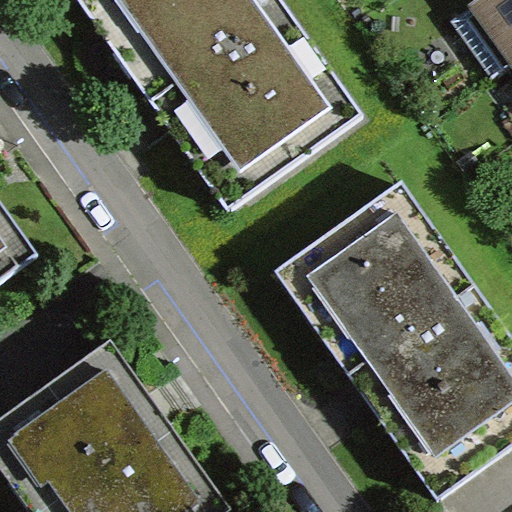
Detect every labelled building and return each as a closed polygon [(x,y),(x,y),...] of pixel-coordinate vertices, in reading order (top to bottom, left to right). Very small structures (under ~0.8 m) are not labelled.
[(360,119),(274,0),(76,0),(77,0),(230,213),(360,119)] [(511,0),(474,0),(469,4),(509,59),(511,57),(511,0)] [(511,451),(511,347),(401,189),(280,274),(440,502),(511,451)] [(0,284),(31,263),(0,218),(0,284)] [(230,511),(231,511),(113,344),(0,425),(0,465),(31,511),(230,511)]
